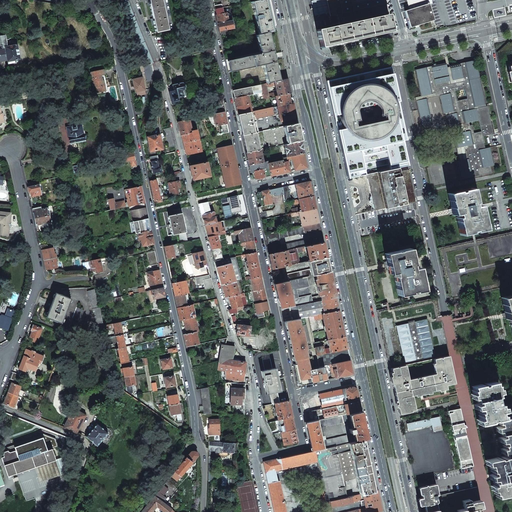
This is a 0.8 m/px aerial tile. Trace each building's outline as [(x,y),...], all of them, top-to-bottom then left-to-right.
[(154,25),(155,33),(168,30),(161,0),(148,0),(149,2),(147,2),(148,6),(150,6),(153,21),(151,21),(152,26),(154,25)] [(268,32),(272,31),(271,29),(271,26),(264,0),(258,0),(251,2),(259,34),(268,32)] [(264,0),(271,26),(276,25),(270,0),(264,0)] [(315,0),(311,1),(314,16),(329,13),(326,0),(315,0)] [(330,16),(342,14),(339,0),(326,0),(329,13),(330,16)] [(339,0),(342,14),(386,4),(385,0),(339,0)] [(406,0),(410,9),(429,3),(427,0),(406,0)] [(122,4),(147,64),(151,64),(154,63),(129,1),(122,4)] [(410,9),(405,11),(410,28),(434,20),(429,3),(410,9)] [(227,29),(233,28),(232,21),(228,22),(226,13),(224,13),(222,8),(215,9),(220,31),(227,29)] [(329,44),(391,30),(387,14),(317,30),(321,45),(329,44)] [(268,83),(279,80),(273,56),(268,32),(259,34),(256,35),(260,53),(240,58),(228,61),(230,72),(243,69),(243,70),(263,65),(266,83),(268,83)] [(0,49),(0,60),(7,59),(7,62),(8,62),(8,64),(15,63),(14,61),(20,59),(17,44),(7,46),(6,43),(7,43),(5,35),(0,35),(0,43),(1,46),(2,49),(0,49)] [(234,50),(252,45),(250,38),(232,43),(234,50)] [(497,52),(505,90),(509,89),(511,91),(511,42),(510,43),(509,42),(497,52)] [(457,161),(460,179),(491,173),(490,166),(494,165),(490,147),(485,148),(482,136),(493,134),(492,130),(487,106),(486,107),(485,104),(476,60),(449,66),(449,67),(447,67),(446,63),(415,70),(420,96),(426,95),(427,98),(439,96),(443,114),(445,113),(449,133),(453,133),(459,161),(457,161)] [(144,70),(147,82),(152,81),(152,80),(153,74),(151,64),(147,64),(143,65),(144,70)] [(343,154),(407,140),(401,116),(395,115),(394,112),(396,111),(394,102),(392,102),(391,96),(396,93),(391,68),(328,81),(343,154)] [(96,87),(97,93),(103,92),(102,87),(105,86),(104,83),(103,80),(101,81),(100,79),(102,78),(101,75),(104,75),(103,69),(90,72),(94,88),(96,87)] [(133,80),(135,92),(140,91),(145,90),(142,77),(133,80)] [(262,92),(263,99),(276,96),(288,93),(291,93),(289,84),(288,78),(279,80),(268,83),(268,87),(275,85),(277,92),(268,94),(266,83),(260,84),(262,92)] [(168,88),(172,104),(175,103),(178,102),(177,97),(185,95),(184,90),(184,88),(183,84),(182,83),(173,85),(173,86),(168,88)] [(248,95),(262,92),(260,84),(233,90),(233,94),(234,98),(248,95)] [(278,106),(290,103),(289,98),(288,93),(276,96),(278,106)] [(236,106),(250,104),(248,95),(234,98),(235,102),(236,106)] [(415,97),(422,128),(433,125),(427,98),(426,95),(420,96),(415,97)] [(290,103),(278,106),(277,106),(274,107),(276,115),(279,115),(280,122),(296,118),(293,103),(290,103)] [(250,112),(251,112),(250,104),(236,106),(237,111),(238,115),(250,112)] [(271,107),(254,111),(256,118),(273,115),(271,107)] [(240,125),(242,135),(254,132),(256,132),(259,132),(256,118),(254,111),(251,112),(250,112),(238,115),(240,125)] [(214,114),(216,125),(227,123),(224,112),(214,114)] [(58,119),(59,127),(64,126),(63,123),(67,122),(66,117),(63,118),(58,119)] [(179,128),(180,135),(181,135),(192,131),(189,120),(178,122),(179,128)] [(284,126),(288,144),(301,141),(300,134),(297,123),(284,126)] [(220,126),(222,134),(229,132),(228,128),(227,124),(220,126)] [(67,128),(70,143),(84,140),(84,139),(85,139),(86,138),(87,137),(87,136),(86,135),(85,135),(85,134),(85,131),(84,131),(83,125),(81,125),(75,126),(75,125),(72,126),(72,127),(67,128)] [(263,131),(267,148),(279,146),(281,145),(284,145),(288,144),(284,126),(263,131)] [(166,148),(167,151),(169,151),(169,147),(175,146),(170,127),(164,129),(168,148),(166,148)] [(182,139),(183,143),(198,139),(196,130),(192,131),(181,135),(182,139)] [(246,153),(260,150),(256,132),(254,132),(242,135),(244,144),(246,153)] [(150,151),(151,155),(156,154),(155,150),(162,149),(160,135),(147,137),(149,144),(150,151)] [(185,149),(186,155),(201,152),(198,139),(183,143),(185,149)] [(284,145),(286,157),(304,153),(301,141),(288,144),(284,145)] [(368,163),(388,159),(390,169),(407,165),(402,141),(345,154),(349,176),(347,176),(348,178),(370,173),(368,163)] [(235,160),(232,145),(217,148),(220,163),(235,160)] [(248,159),(249,165),(263,162),(260,150),(246,153),(248,159)] [(118,158),(119,163),(130,161),(135,160),(133,152),(121,154),(118,158)] [(292,159),(295,170),(307,168),(304,153),(286,157),(287,160),(292,159)] [(152,170),(153,174),(161,172),(160,167),(158,167),(157,162),(157,161),(159,161),(157,155),(149,157),(151,162),(152,166),(151,166),(152,170)] [(267,163),(270,176),(272,175),(285,173),(283,163),(282,158),(279,159),(279,161),(269,163),(269,162),(267,163)] [(253,172),(255,179),(264,177),(266,177),(270,176),(267,163),(267,161),(263,162),(249,165),(250,172),(253,172)] [(191,173),(193,180),(210,176),(207,162),(189,165),(191,173)] [(241,184),(236,164),(221,167),(226,188),(241,184)] [(397,168),(366,175),(367,179),(371,196),(372,199),(370,200),(369,201),(370,203),(371,203),(373,203),(374,209),(372,210),(371,207),(370,208),(371,211),(415,202),(408,170),(398,172),(397,168)] [(175,180),(183,179),(182,172),(174,174),(175,180)] [(150,181),(154,201),(155,201),(160,200),(156,180),(150,181)] [(283,195),(284,202),(290,201),(291,201),(289,193),(295,192),(296,194),(297,193),(298,199),(313,196),(313,193),(310,181),(282,187),(283,195)] [(31,197),(41,195),(39,185),(36,185),(35,182),(27,184),(29,192),(30,192),(31,194),(31,197)] [(167,183),(169,194),(170,194),(178,193),(176,182),(167,183)] [(128,206),(144,203),(141,186),(132,187),(124,189),(123,190),(122,188),(114,189),(113,186),(106,188),(108,197),(114,196),(114,198),(108,199),(110,210),(126,207),(124,201),(125,200),(126,204),(127,204),(128,206)] [(261,207),(272,204),(270,195),(274,194),(275,196),(283,195),(282,187),(267,190),(258,192),(261,207)] [(458,228),(459,233),(484,227),(483,223),(481,223),(477,205),(473,206),(470,188),(461,190),(461,192),(458,192),(458,191),(449,193),(454,214),(457,214),(460,228),(458,228)] [(243,194),(228,197),(231,213),(246,210),(243,194)] [(292,213),(316,208),(315,206),(313,196),(298,199),(291,201),(290,201),(291,207),(295,206),(294,204),(298,204),(299,202),(300,207),(291,209),(292,213)] [(205,225),(216,222),(216,219),(215,217),(212,217),(211,212),(210,212),(207,202),(199,204),(205,225)] [(133,222),(148,218),(147,213),(146,208),(144,203),(128,206),(126,207),(127,212),(131,211),(133,222)] [(42,223),(50,221),(49,214),(48,215),(47,208),(41,209),(40,207),(33,209),(36,225),(39,225),(42,224),(42,223)] [(180,243),(188,241),(180,208),(163,212),(168,236),(179,234),(180,243)] [(302,226),(319,223),(318,220),(316,208),(292,213),(291,213),(291,217),(299,215),(302,226)] [(0,211),(0,220),(1,221),(1,223),(0,230),(0,235),(8,236),(11,213),(0,211)] [(244,229),(250,228),(249,222),(248,217),(242,219),(244,229)] [(137,233),(150,230),(149,224),(148,218),(133,222),(134,227),(131,228),(132,234),(137,233)] [(217,235),(224,233),(223,227),(220,228),(219,222),(216,222),(205,225),(208,237),(217,235)] [(304,246),(323,242),(322,235),(310,237),(309,239),(281,245),(280,238),(304,233),(306,233),(321,230),(319,223),(302,226),(265,234),(269,254),(296,248),(304,246)] [(244,229),(230,232),(233,244),(240,243),(253,240),(252,234),(250,228),(244,229)] [(142,246),(153,243),(152,237),(150,230),(137,233),(139,240),(140,240),(142,246)] [(511,286),(511,231),(438,248),(450,300),(511,286)] [(220,247),(217,235),(208,237),(212,249),(216,248),(220,247)] [(246,254),(256,252),(254,246),(253,240),(240,243),(240,245),(245,245),(247,253),(246,253),(246,254)] [(308,261),(327,257),(325,249),(323,242),(304,246),(304,248),(306,247),(309,259),(308,259),(308,261)] [(44,260),(56,257),(56,253),(54,253),(53,248),(48,249),(47,244),(41,245),(42,252),(44,260)] [(167,259),(175,257),(173,247),(172,245),(164,246),(165,253),(167,259)] [(296,248),(269,254),(270,262),(272,269),(299,263),(297,252),(296,248)] [(389,274),(394,272),(398,288),(396,289),(397,294),(423,289),(422,283),(420,283),(417,267),(412,268),(408,248),(384,253),(389,274)] [(154,265),(158,264),(155,251),(147,253),(150,266),(154,265)] [(210,275),(203,251),(191,253),(198,277),(203,276),(210,275)] [(251,279),(261,277),(258,264),(256,252),(246,254),(240,255),(241,258),(245,257),(245,256),(246,256),(251,277),(249,277),(245,277),(246,280),(251,279)] [(57,261),(56,257),(44,260),(45,265),(46,270),(57,267),(56,262),(57,261)] [(315,275),(330,271),(328,264),(327,257),(308,261),(310,269),(287,274),(289,281),(306,277),(315,275)] [(101,265),(100,259),(90,261),(83,262),(84,269),(92,268),(91,268),(91,270),(92,271),(96,270),(96,272),(102,271),(101,265)] [(222,285),(235,282),(230,263),(217,267),(219,276),(222,285)] [(151,290),(163,287),(159,270),(147,273),(149,280),(151,290)] [(281,309),(336,297),(332,278),(330,271),(315,275),(317,280),(315,280),(319,295),(311,297),(311,295),(309,286),(308,286),(306,277),(289,281),(275,284),(281,309)] [(254,291),(264,289),(262,283),(261,277),(251,279),(254,291)] [(187,293),(188,292),(186,282),(190,281),(189,279),(172,283),(173,289),(175,295),(184,293),(187,293)] [(235,282),(222,285),(224,291),(225,297),(228,297),(242,293),(242,292),(239,281),(235,282)] [(159,297),(165,296),(163,287),(151,290),(147,291),(148,295),(149,295),(151,302),(155,302),(154,298),(159,297)] [(92,308),(100,306),(98,301),(94,289),(87,291),(92,308)] [(255,303),(266,301),(265,295),(264,289),(254,291),(252,291),(255,303)] [(62,323),(71,299),(56,293),(51,305),(46,317),(62,323)] [(184,293),(175,295),(176,301),(177,308),(186,306),(185,301),(184,293)] [(242,306),(242,305),(247,304),(244,293),(243,293),(242,293),(228,297),(230,302),(232,308),(242,306)] [(508,319),(510,318),(511,324),(511,331),(511,332),(511,296),(511,295),(503,297),(508,319)] [(305,317),(308,317),(339,310),(336,297),(281,309),(284,322),(305,317)] [(389,366),(448,353),(449,353),(441,316),(437,297),(377,310),(389,366)] [(265,310),(268,309),(266,301),(255,303),(254,304),(256,314),(259,313),(259,311),(261,311),(265,310)] [(183,319),(195,317),(192,304),(186,306),(177,308),(179,314),(180,320),(183,319)] [(243,309),(242,306),(232,308),(228,309),(233,324),(236,324),(233,312),(243,309)] [(77,307),(73,317),(80,320),(84,310),(77,307)] [(96,325),(104,325),(100,307),(93,309),(96,325)] [(5,328),(7,329),(11,318),(14,311),(8,309),(6,316),(2,315),(2,316),(0,315),(0,327),(2,328),(2,327),(5,328)] [(328,340),(345,336),(342,323),(339,310),(308,317),(314,343),(325,340),(324,335),(321,336),(318,332),(316,320),(323,319),(323,322),(322,322),(322,324),(323,324),(324,327),(325,327),(328,340)] [(196,332),(198,331),(195,317),(183,319),(185,326),(187,334),(196,332)] [(305,317),(284,322),(288,341),(292,360),(312,356),(311,355),(307,356),(306,349),(312,348),(305,317)] [(116,336),(129,333),(133,332),(131,326),(130,320),(110,324),(112,328),(114,328),(115,332),(112,333),(113,337),(116,336)] [(244,346),(248,346),(249,336),(251,326),(248,326),(248,323),(242,322),(242,325),(239,325),(239,323),(237,323),(236,335),(243,335),(242,339),(245,339),(244,346)] [(171,324),(163,326),(165,335),(169,334),(173,333),(171,324)] [(33,339),(37,340),(42,329),(33,325),(32,328),(31,330),(32,331),(30,337),(33,339)] [(186,347),(199,344),(196,332),(187,334),(183,334),(185,340),(186,347)] [(130,346),(131,345),(130,344),(129,344),(128,338),(130,338),(129,333),(116,336),(118,348),(130,346)] [(317,355),(347,348),(345,336),(328,340),(329,344),(327,344),(328,346),(329,345),(329,348),(324,349),(323,346),(315,347),(317,355)] [(222,345),(219,360),(220,360),(218,369),(222,370),(229,371),(230,360),(232,360),(235,351),(235,346),(222,345)] [(120,363),(133,360),(131,353),(130,346),(118,348),(115,349),(116,353),(118,353),(120,363)] [(317,355),(319,367),(324,366),(329,365),(350,361),(347,348),(317,355)] [(41,364),(45,355),(41,354),(41,355),(35,353),(35,352),(32,350),(31,351),(26,349),(23,356),(24,357),(22,363),(19,369),(25,371),(30,373),(32,369),(35,370),(38,362),(41,364)] [(327,380),(324,366),(319,367),(314,368),(312,368),(312,367),(314,366),(312,356),(292,360),(297,383),(300,383),(311,380),(311,379),(321,377),(321,381),(322,381),(327,380)] [(409,379),(405,365),(391,368),(392,372),(390,373),(394,392),(399,413),(400,413),(415,410),(412,395),(415,394),(415,396),(419,396),(419,394),(426,392),(427,394),(431,393),(430,391),(438,389),(439,391),(443,391),(442,389),(446,388),(446,385),(455,383),(449,356),(434,359),(434,363),(433,363),(435,374),(409,379)] [(107,368),(114,367),(113,364),(112,357),(105,358),(107,368)] [(163,369),(172,367),(171,362),(170,358),(161,359),(163,369)] [(275,403),(279,402),(274,380),(270,358),(262,360),(266,379),(265,380),(266,385),(268,384),(272,404),(275,403)] [(229,371),(244,373),(246,362),(243,362),(243,361),(241,360),(239,360),(235,359),(235,361),(232,360),(230,360),(229,371)] [(409,379),(435,374),(433,363),(434,363),(434,359),(405,365),(409,379)] [(333,378),(353,374),(351,367),(350,361),(329,365),(330,367),(333,378)] [(124,377),(134,375),(133,371),(132,367),(123,368),(122,369),(122,372),(123,371),(124,377)] [(226,379),(244,381),(244,377),(244,373),(229,371),(222,370),(222,372),(226,372),(226,379)] [(132,390),(136,389),(135,382),(134,375),(124,377),(126,386),(131,385),(132,390)] [(166,387),(175,385),(174,380),(173,376),(164,377),(166,387)] [(496,420),(503,418),(502,414),(500,414),(499,411),(502,411),(501,409),(501,406),(498,407),(498,403),(497,404),(495,397),(496,396),(495,393),(498,393),(496,384),(495,385),(494,381),(485,383),(485,385),(482,385),(482,384),(472,386),(473,390),(472,390),(473,394),(474,394),(476,401),(477,401),(478,404),(476,404),(477,409),(479,408),(479,411),(478,412),(480,419),(479,419),(480,424),(490,421),(489,420),(492,420),(493,421),(496,420)] [(19,396),(22,397),(24,391),(19,389),(21,386),(12,383),(10,387),(8,392),(19,396)] [(231,415),(244,414),(244,399),(245,384),(232,383),(231,415)] [(426,392),(419,394),(419,396),(415,396),(415,394),(412,395),(415,410),(450,402),(449,398),(457,396),(455,383),(446,385),(446,388),(442,389),(443,391),(439,391),(438,389),(430,391),(431,393),(427,394),(426,392)] [(203,414),(211,414),(208,387),(200,388),(202,401),(203,414)] [(353,387),(319,394),(324,419),(337,416),(337,413),(335,406),(359,401),(357,395),(356,389),(353,387)] [(169,405),(178,403),(178,399),(177,394),(177,391),(171,392),(172,395),(167,396),(169,405)] [(3,404),(13,407),(17,399),(18,400),(19,396),(8,392),(6,398),(3,404)] [(324,419),(319,394),(311,396),(303,397),(301,401),(306,422),(324,419)] [(278,420),(292,417),(290,409),(288,400),(279,402),(275,403),(278,420)] [(359,401),(335,406),(337,413),(337,416),(346,414),(361,411),(359,403),(359,401)] [(182,419),(178,403),(169,405),(171,414),(176,413),(178,420),(182,419)] [(65,428),(77,433),(86,415),(73,408),(69,416),(71,417),(65,428)] [(468,443),(460,408),(448,411),(459,460),(461,469),(473,466),(468,443)] [(367,438),(365,431),(361,411),(346,414),(337,416),(324,419),(306,422),(312,451),(314,450),(348,443),(346,435),(325,440),(323,435),(320,436),(319,428),(344,422),(344,424),(351,423),(353,428),(349,429),(350,433),(353,432),(355,441),(367,438)] [(459,460),(448,411),(443,412),(456,470),(461,469),(459,460)] [(407,423),(408,430),(421,427),(432,425),(433,432),(442,430),(439,416),(407,423)] [(511,461),(511,462),(510,459),(511,458),(511,455),(511,454),(511,416),(510,417),(510,418),(507,418),(507,417),(503,418),(496,420),(497,423),(499,423),(499,426),(497,426),(498,431),(499,431),(500,434),(501,434),(502,437),(500,437),(501,441),(503,441),(504,444),(502,445),(503,448),(502,448),(504,456),(501,457),(498,458),(498,457),(487,460),(488,464),(489,464),(490,467),(491,467),(493,474),(491,474),(492,479),(494,479),(495,485),(492,485),(494,494),(495,493),(496,496),(506,494),(506,493),(508,492),(509,494),(511,492),(511,475),(511,470),(511,469),(511,467),(511,466),(511,461)] [(278,420),(281,432),(295,429),(292,417),(278,420)] [(209,435),(219,434),(218,419),(209,420),(209,426),(208,426),(208,431),(209,435)] [(97,446),(108,433),(101,426),(97,423),(86,436),(97,446)] [(284,445),(297,442),(296,436),(295,429),(281,432),(284,445)] [(13,445),(42,435),(42,433),(37,431),(11,440),(13,445)] [(42,435),(13,445),(14,450),(15,450),(19,460),(47,450),(42,435)] [(363,494),(378,490),(376,483),(368,447),(367,438),(355,441),(348,443),(314,450),(316,461),(322,490),(325,502),(347,497),(343,481),(356,478),(357,482),(358,482),(360,494),(363,494)] [(236,452),(237,443),(208,441),(207,481),(213,482),(214,456),(211,455),(211,450),(215,450),(215,456),(225,456),(227,454),(228,452),(236,452)] [(4,453),(3,454),(4,457),(1,458),(8,479),(13,477),(12,475),(35,467),(55,460),(52,448),(47,450),(19,460),(15,450),(14,450),(10,452),(8,451),(8,450),(3,452),(4,453)] [(274,511),(327,511),(325,502),(322,490),(318,492),(320,502),(321,502),(323,511),(308,511),(310,511),(307,507),(301,511),(285,511),(279,481),(277,482),(274,471),(316,461),(314,450),(312,451),(264,462),(274,511)] [(191,452),(171,476),(174,478),(176,480),(198,455),(197,453),(196,452),(195,451),(193,451),(192,451),(191,452)] [(55,460),(35,467),(40,482),(61,475),(55,460)] [(257,511),(252,485),(251,481),(236,484),(241,511),(257,511)] [(424,511),(482,511),(480,500),(470,502),(469,500),(462,501),(464,509),(457,510),(457,511),(456,511),(437,511),(436,502),(437,502),(436,495),(438,495),(438,494),(436,484),(420,487),(422,498),(418,499),(419,505),(419,506),(424,505),(426,511),(424,511)] [(164,485),(154,496),(162,503),(166,498),(162,495),(168,489),(164,485)] [(436,502),(437,511),(456,511),(457,511),(457,510),(464,509),(462,501),(469,500),(470,502),(480,500),(477,487),(445,494),(445,493),(438,494),(438,495),(436,495),(437,502),(436,502)] [(372,511),(376,511),(382,510),(380,500),(378,490),(363,494),(364,499),(363,499),(363,501),(364,500),(365,508),(347,511),(332,511),(332,507),(354,502),(356,502),(356,501),(361,500),(360,494),(347,497),(325,502),(327,511),(372,511)] [(154,496),(141,511),(152,511),(157,506),(162,511),(174,511),(162,503),(154,496)]
